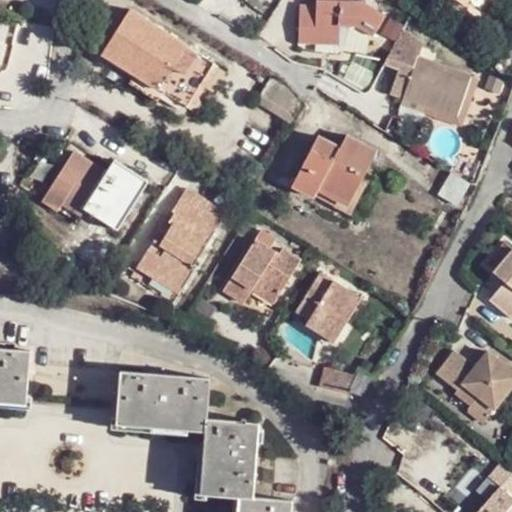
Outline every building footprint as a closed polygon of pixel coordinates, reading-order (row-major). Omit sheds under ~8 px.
[(350,0),(318,0),(318,5),(307,5),(303,44),(322,45),(322,39),(344,40),(345,29),(362,30),(379,42),(392,21),(364,3),(351,2),(350,0)] [(137,75),(136,75),(159,90),(188,46),(131,9),(103,52),(137,75)] [(322,45),(303,44),(302,50),(343,52),(344,47),(369,56),(379,42),(362,30),(345,29),(344,40),(322,39),(322,45)] [(424,42),(400,33),(386,63),(401,68),(398,76),(403,78),(398,95),(407,97),(430,105),(462,114),(473,75),(420,57),(424,42)] [(159,90),(165,94),(188,108),(216,64),(188,46),(159,90)] [(159,90),(136,75),(131,84),(159,102),(165,94),(159,90)] [(403,78),(398,76),(394,93),(398,95),(403,78)] [(271,87),(304,106),(289,90),(274,82),(271,87)] [(293,123),(304,106),(271,87),(261,103),(293,123)] [(430,105),(407,97),(403,112),(426,120),(430,105)] [(343,150),(320,137),(295,187),(314,197),(319,186),(350,201),(376,151),(350,137),(343,150)] [(150,184),(139,177),(137,181),(130,177),(132,173),(117,164),(109,177),(93,167),(90,172),(82,166),(84,163),(75,158),(45,209),(62,219),(66,212),(84,223),(88,215),(92,208),(109,217),(106,225),(121,234),(150,184)] [(90,172),(93,167),(84,163),(82,166),(90,172)] [(137,181),(139,177),(132,173),(130,177),(137,181)] [(158,275),(188,291),(201,268),(198,266),(226,216),(184,191),(170,216),(174,218),(169,226),(173,229),(168,238),(162,247),(155,243),(140,271),(154,280),(158,275)] [(88,215),(106,225),(109,217),(92,208),(88,215)] [(80,229),(84,223),(66,212),(62,219),(80,229)] [(0,250),(9,253),(17,229),(0,223),(0,250)] [(256,286),(280,301),(302,265),(278,250),(282,243),(262,231),(223,291),(244,305),(252,292),(256,286)] [(160,234),(155,243),(162,247),(168,238),(160,234)] [(511,250),(504,244),(484,270),(503,287),(489,305),(511,323),(511,322),(511,250)] [(75,284),(82,270),(67,262),(60,275),(75,284)] [(184,297),(188,291),(158,275),(154,280),(184,297)] [(333,346),(360,302),(320,277),(296,314),(311,323),(307,329),(333,346)] [(276,306),(280,301),(256,286),(252,292),(276,306)] [(0,346),(0,399),(26,401),(30,349),(0,346)] [(456,391),(486,417),(511,385),(511,376),(485,354),(466,378),(458,372),(464,365),(451,354),(435,373),(456,391)] [(324,383),(350,393),(357,375),(332,363),(324,383)] [(205,427),(207,417),(210,375),(122,370),(117,420),(205,427)] [(479,425),(486,417),(456,391),(450,398),(479,425)] [(259,421),(207,417),(205,427),(201,492),(241,495),(253,496),(259,421)] [(511,511),(511,470),(508,468),(500,461),(488,476),(498,485),(483,504),(475,511),(511,511)] [(456,498),(474,511),(475,511),(483,504),(465,488),(456,498)] [(293,511),(295,500),(253,496),(241,495),(239,511),(293,511)]
